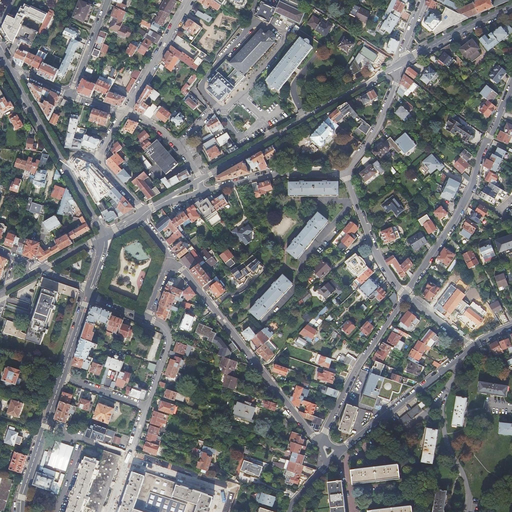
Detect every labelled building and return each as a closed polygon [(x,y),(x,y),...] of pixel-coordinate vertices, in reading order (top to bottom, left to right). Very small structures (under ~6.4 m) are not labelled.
[(0,37),(4,45),(9,53),(13,45),(21,26),(24,20),(40,28),(44,20),(48,12),(49,10),(32,2),(28,0),(15,0),(6,19),(1,31),(0,30),(0,37)] [(87,7),(92,10),(94,6),(80,0),(74,15),(88,20),(88,19),(83,18),(87,7)] [(114,8),(115,8),(123,12),(126,7),(122,4),(124,0),(112,0),(112,1),(116,3),(114,8)] [(164,0),(158,10),(169,15),(176,2),(172,0),(164,0)] [(211,0),(199,0),(199,1),(204,5),(203,7),(203,8),(205,9),(207,8),(208,7),(210,5),(218,11),(221,6),(211,0)] [(211,0),(221,6),(222,7),(227,0),(228,0),(233,1),(232,5),(244,8),(245,4),(244,4),(245,0),(211,0)] [(392,0),(387,12),(391,14),(408,24),(411,15),(403,10),(408,0),(406,0),(392,0)] [(434,2),(430,0),(427,0),(425,5),(427,6),(434,10),(437,4),(434,2)] [(435,0),(434,2),(437,4),(467,19),(509,0),(508,0),(480,0),(463,8),(447,0),(435,0)] [(255,16),(269,23),(275,11),(299,24),(304,14),(305,14),(306,11),(303,9),(301,12),(280,2),(277,9),(262,1),(259,6),(258,6),(256,10),(258,11),(255,16)] [(372,12),(362,6),(356,16),(365,22),(372,12)] [(88,19),(92,10),(87,7),(83,18),(88,19)] [(115,8),(110,18),(122,23),(123,23),(125,20),(120,18),(123,12),(115,8)] [(149,30),(162,36),(166,29),(162,27),(169,15),(158,10),(152,22),(145,19),(143,22),(151,27),(149,30)] [(48,12),(44,20),(48,22),(52,14),(48,12)] [(198,12),(195,16),(209,24),(212,20),(205,15),(204,16),(198,12)] [(432,12),(426,24),(436,30),(442,18),(432,12)] [(381,20),(385,22),(394,27),(404,32),(408,24),(391,14),(387,20),(383,17),(382,18),(381,20)] [(314,17),(309,24),(327,37),(334,27),(330,24),(328,27),(314,17)] [(122,23),(110,18),(109,21),(111,22),(108,29),(117,34),(116,35),(124,39),(124,37),(128,39),(131,32),(121,27),(122,23)] [(37,34),(40,28),(24,20),(21,26),(37,34)] [(199,27),(189,20),(183,28),(193,35),(199,27)] [(139,25),(149,30),(151,27),(143,22),(141,21),(139,25)] [(77,28),(69,22),(52,56),(63,62),(79,29),(77,28)] [(393,36),(392,37),(401,41),(404,33),(394,29),(394,27),(385,22),(381,29),(393,36)] [(502,25),(492,34),(499,43),(510,35),(511,33),(511,27),(508,23),(504,27),(502,25)] [(31,47),(37,34),(21,26),(13,45),(16,47),(15,49),(17,51),(18,51),(22,43),(31,47)] [(295,35),(300,29),(296,27),(292,33),(295,35)] [(151,43),(156,46),(161,38),(151,33),(150,32),(148,36),(140,31),(137,30),(135,33),(136,34),(143,38),(151,43)] [(207,91),(210,93),(208,95),(212,98),(213,96),(219,102),(227,94),(229,96),(234,89),(237,86),(239,88),(243,83),(242,81),(244,78),(243,76),(274,42),(273,41),(276,37),(269,31),(266,34),(261,30),(230,64),(226,60),(215,72),(218,75),(210,85),(211,86),(207,91)] [(95,47),(91,56),(97,59),(102,45),(103,45),(107,35),(100,32),(96,43),(95,47)] [(480,40),(489,51),(494,47),(499,43),(492,34),(490,35),(486,38),(485,36),(480,40)] [(177,36),(174,42),(179,45),(183,40),(177,36)] [(387,51),(395,55),(401,41),(392,37),(387,51)] [(143,56),(151,43),(143,38),(140,44),(142,45),(137,53),(143,56)] [(345,38),(339,48),(348,54),(354,45),(345,38)] [(300,39),(266,81),(269,84),(268,86),(269,87),(271,90),(273,89),(274,88),(278,91),(312,48),(308,45),(309,44),(309,42),(307,40),(305,41),(304,42),(300,39)] [(473,40),(461,49),(468,58),(470,57),(474,62),(483,55),(479,50),(480,49),(473,40)] [(31,67),(36,57),(35,57),(35,58),(28,54),(31,47),(22,43),(18,51),(17,51),(13,60),(15,64),(17,65),(19,67),(22,68),(24,63),(31,67)] [(133,48),(129,45),(124,54),(131,58),(133,54),(138,46),(135,44),(133,48)] [(13,45),(9,53),(13,60),(17,51),(15,49),(16,47),(13,45)] [(168,52),(174,57),(195,71),(196,69),(202,62),(206,56),(199,51),(194,59),(191,59),(182,53),(182,54),(175,49),(171,46),(168,52)] [(174,57),(168,52),(162,62),(166,64),(164,68),(165,68),(172,74),(175,69),(174,68),(176,65),(178,66),(181,62),(174,57)] [(444,61),(443,63),(450,68),(456,60),(447,53),(442,60),(444,61)] [(129,61),(135,64),(139,58),(133,54),(131,58),(129,61)] [(44,62),(36,57),(31,67),(40,71),(43,64),(44,62)] [(202,62),(196,69),(199,71),(204,63),(207,65),(211,61),(206,57),(202,62)] [(450,68),(452,71),(459,63),(456,60),(450,68)] [(43,64),(40,71),(37,76),(45,80),(53,83),(53,82),(56,77),(58,72),(43,64)] [(496,82),(499,79),(505,71),(497,64),(488,76),(496,82)] [(423,74),(424,75),(430,80),(431,80),(436,74),(438,72),(430,66),(423,74)] [(418,74),(409,67),(407,68),(405,72),(414,79),(418,74)] [(106,96),(109,91),(111,86),(108,85),(115,70),(112,69),(108,78),(101,94),(106,96)] [(125,91),(129,93),(141,73),(135,70),(131,79),(132,79),(125,91)] [(192,74),(180,91),(183,93),(182,95),(185,97),(188,94),(188,93),(185,91),(195,76),(192,74)] [(404,75),(400,86),(406,91),(408,89),(409,89),(414,83),(404,75)] [(430,80),(424,75),(421,78),(427,83),(430,80)] [(83,76),(77,93),(78,94),(90,99),(94,90),(96,86),(85,81),(86,77),(83,76)] [(104,84),(98,81),(96,86),(94,90),(101,94),(108,78),(106,77),(105,81),(104,84)] [(28,85),(39,106),(41,102),(43,89),(30,83),(29,84),(28,85)] [(135,113),(144,116),(150,108),(144,104),(149,98),(154,102),(159,95),(150,88),(148,86),(134,109),(135,113)] [(491,103),(498,95),(488,86),(481,94),(488,100),(491,103)] [(377,97),(372,88),(365,92),(366,95),(360,98),(364,105),(377,97)] [(0,89),(0,107),(3,113),(14,107),(11,101),(8,103),(5,97),(0,89)] [(41,102),(39,106),(42,110),(48,121),(60,97),(46,91),(43,89),(41,102)] [(103,103),(118,108),(122,105),(126,99),(109,91),(106,96),(103,103)] [(474,96),(470,93),(466,99),(469,102),(474,96)] [(190,96),(184,102),(190,108),(196,101),(191,96),(190,96)] [(488,117),(496,107),(491,103),(488,100),(480,110),(488,117)] [(347,103),(337,108),(338,109),(343,115),(342,115),(343,117),(346,115),(344,114),(350,111),(351,113),(349,114),(357,123),(360,123),(362,125),(358,130),(366,136),(371,128),(356,115),(351,108),(347,103)] [(409,112),(412,109),(405,103),(402,106),(395,113),(404,120),(406,118),(408,120),(412,116),(410,114),(410,113),(409,112)] [(155,112),(150,119),(157,123),(158,124),(161,120),(166,124),(170,119),(172,116),(170,114),(171,114),(169,113),(170,112),(163,107),(162,109),(159,107),(155,112)] [(150,108),(144,116),(150,119),(155,112),(150,108)] [(338,109),(328,117),(329,118),(334,122),(342,115),(343,115),(338,109)] [(105,128),(109,115),(94,110),(90,122),(93,123),(94,122),(98,123),(97,125),(105,128)] [(172,116),(170,119),(179,128),(185,122),(182,119),(180,117),(182,116),(182,115),(180,113),(178,115),(175,111),(172,116)] [(16,116),(14,112),(8,116),(11,119),(10,119),(12,123),(11,123),(13,126),(14,126),(16,129),(23,125),(17,115),(16,116)] [(215,115),(206,125),(211,134),(200,141),(211,161),(220,155),(216,148),(214,145),(217,144),(218,147),(230,139),(226,133),(218,138),(214,132),(220,129),(221,131),(224,129),(215,115)] [(58,118),(53,116),(50,123),(54,125),(58,118)] [(71,116),(64,148),(77,150),(80,150),(81,147),(85,136),(75,132),(78,118),(77,117),(71,116)] [(321,147),(326,143),(333,136),(334,134),(334,131),(338,127),(334,122),(329,118),(325,122),(324,122),(309,137),(319,147),(321,147)] [(447,123),(444,127),(454,134),(457,131),(465,136),(462,140),(466,143),(470,139),(471,139),(472,139),(473,139),(474,138),(474,137),(475,137),(475,136),(474,135),(474,134),(473,133),(461,125),(461,124),(454,119),(453,120),(450,118),(447,123)] [(138,124),(128,120),(123,129),(132,135),(138,124)] [(511,136),(511,126),(508,124),(503,132),(511,136)] [(136,131),(139,135),(146,128),(142,126),(136,131)] [(511,137),(511,136),(503,132),(501,131),(498,139),(508,145),(511,137)] [(149,138),(144,132),(137,138),(140,141),(142,143),(140,145),(141,146),(141,147),(144,151),(151,145),(148,143),(151,141),(149,138)] [(392,139),(388,142),(394,149),(399,155),(403,152),(405,155),(417,146),(408,134),(396,144),(392,139)] [(81,147),(94,151),(96,150),(101,142),(85,136),(81,147)] [(28,138),(26,149),(36,151),(36,148),(32,147),(34,139),(28,138)] [(151,145),(144,151),(165,176),(178,165),(157,140),(151,145)] [(394,149),(388,142),(384,145),(383,145),(376,151),(379,155),(380,153),(384,158),(387,155),(387,156),(389,156),(390,154),(391,153),(390,152),(394,149)] [(237,150),(234,144),(231,145),(230,144),(229,143),(228,144),(227,145),(228,147),(226,149),(229,154),(237,150)] [(262,151),(264,157),(265,156),(267,160),(278,153),(277,152),(281,150),(277,143),(262,151)] [(126,147),(122,144),(119,146),(117,144),(114,147),(115,150),(112,153),(115,157),(126,147)] [(113,159),(106,165),(111,170),(117,176),(122,172),(121,171),(118,167),(124,162),(120,158),(126,153),(130,157),(132,154),(126,147),(115,157),(113,159)] [(494,155),(501,158),(502,158),(506,151),(498,147),(494,155)] [(248,160),(261,152),(260,150),(252,155),(247,158),(248,160)] [(460,156),(466,162),(472,155),(465,150),(460,156)] [(245,161),(216,177),(218,182),(253,173),(251,169),(256,167),(259,165),(262,171),(269,169),(264,157),(262,151),(261,152),(248,160),(247,160),(249,163),(247,164),(245,161)] [(37,173),(34,183),(35,183),(42,185),(43,185),(45,180),(43,180),(46,171),(40,169),(41,168),(42,168),(44,163),(45,164),(48,155),(48,154),(43,153),(43,154),(41,161),(37,173)] [(136,159),(132,154),(130,157),(124,162),(118,167),(121,171),(122,170),(136,159)] [(490,160),(499,164),(501,158),(494,155),(493,154),(490,160)] [(141,155),(136,159),(146,171),(151,167),(141,155)] [(29,157),(28,160),(25,169),(24,174),(30,176),(31,171),(34,162),(32,161),(33,158),(29,157)] [(25,161),(17,158),(15,166),(25,169),(28,160),(26,159),(25,161)] [(73,161),(97,204),(100,202),(105,197),(109,193),(115,187),(94,165),(79,159),(75,158),(73,161)] [(461,159),(454,166),(462,173),(468,166),(461,159)] [(490,169),(491,170),(495,171),(499,164),(490,160),(487,159),(484,166),(490,169)] [(34,162),(31,171),(37,173),(41,161),(38,160),(37,163),(34,162)] [(369,166),(360,174),(366,182),(375,174),(369,166)] [(122,172),(117,176),(124,184),(130,178),(123,170),(122,172)] [(487,177),(485,180),(490,183),(495,185),(498,180),(497,179),(498,176),(495,174),(496,172),(495,171),(491,170),(488,174),(486,173),(485,176),(487,177)] [(190,177),(187,171),(176,177),(180,183),(190,177)] [(148,178),(143,173),(131,183),(134,186),(135,185),(145,198),(144,199),(145,201),(146,202),(160,194),(155,188),(151,191),(143,182),(148,178)] [(165,179),(161,182),(167,190),(180,183),(176,177),(167,182),(165,179)] [(18,192),(22,180),(17,178),(15,182),(14,182),(13,184),(12,184),(11,189),(18,192)] [(289,195),(290,195),(290,196),(337,196),(337,195),(339,195),(339,182),(327,182),(327,181),(323,181),(323,182),(304,182),(304,181),(300,181),(300,182),(289,182),(289,195)] [(256,182),(251,182),(253,193),(258,193),(258,196),(260,197),(264,196),(264,195),(264,192),(271,190),(269,182),(257,184),(256,182)] [(501,201),(506,191),(503,189),(495,185),(490,183),(488,188),(487,187),(484,192),(483,192),(480,197),(495,205),(498,199),(501,201)] [(52,196),(58,198),(58,199),(62,201),(63,199),(66,189),(56,186),(52,196)] [(83,216),(78,207),(67,187),(66,189),(63,199),(62,201),(58,214),(79,219),(80,218),(83,216)] [(134,208),(115,187),(109,193),(113,200),(110,203),(112,206),(114,212),(117,216),(118,218),(126,214),(134,208)] [(212,195),(208,197),(209,198),(210,200),(217,211),(228,204),(226,199),(223,194),(215,199),(212,195)] [(38,223),(41,225),(46,206),(32,202),(33,199),(30,198),(26,209),(40,214),(38,223)] [(200,200),(198,202),(196,203),(202,214),(206,219),(217,211),(210,200),(209,198),(205,201),(204,199),(201,201),(200,200)] [(393,198),(382,207),(387,213),(392,210),(397,217),(404,211),(397,201),(396,202),(393,198)] [(116,216),(117,216),(114,212),(111,212),(107,214),(105,211),(100,202),(97,204),(104,216),(106,221),(113,217),(114,219),(115,219),(117,218),(116,216)] [(196,203),(185,211),(190,218),(191,221),(193,223),(201,217),(200,216),(202,214),(196,203)] [(480,205),(475,212),(482,216),(483,217),(488,211),(480,205)] [(441,208),(434,213),(440,220),(447,215),(441,208)] [(171,219),(181,231),(184,230),(182,227),(181,225),(183,223),(190,218),(185,211),(181,213),(174,219),(173,217),(171,219)] [(472,216),(470,219),(478,224),(480,222),(478,221),(482,216),(475,212),(472,216)] [(329,224),(328,223),(328,221),(318,213),(311,222),(310,221),(308,224),(309,225),(297,239),(296,238),(293,242),(294,243),(287,251),(297,260),(298,259),(299,260),(329,224)] [(57,215),(44,222),(50,232),(62,225),(57,215)] [(67,235),(71,240),(72,240),(82,234),(90,230),(87,225),(83,216),(80,218),(84,225),(75,230),(74,228),(70,231),(70,233),(67,235)] [(183,234),(181,231),(171,219),(169,216),(155,228),(159,233),(163,230),(164,232),(169,228),(174,234),(172,236),(173,238),(168,243),(170,246),(184,235),(183,234)] [(428,223),(424,225),(430,234),(437,230),(430,219),(426,221),(428,223)] [(43,220),(42,225),(37,242),(41,243),(44,244),(46,234),(50,232),(44,222),(43,220)] [(255,228),(248,220),(245,222),(245,224),(247,227),(245,229),(244,228),(241,230),(242,231),(240,232),(237,228),(231,232),(239,244),(242,241),(246,246),(252,242),(247,236),(253,232),(252,230),(255,228)] [(461,227),(463,229),(463,230),(462,229),(459,234),(467,239),(470,235),(469,234),(470,234),(471,234),(476,227),(467,220),(461,227)] [(359,227),(351,221),(343,230),(337,238),(341,241),(339,245),(335,251),(340,255),(342,252),(344,254),(349,247),(358,237),(354,234),(359,227)] [(391,227),(381,232),(386,244),(401,237),(398,230),(394,232),(391,227)] [(55,242),(57,245),(60,250),(66,247),(72,243),(71,240),(67,235),(66,232),(64,233),(65,236),(55,242)] [(421,232),(407,241),(414,252),(427,243),(421,232)] [(5,244),(12,247),(16,237),(16,235),(9,233),(5,244)] [(511,234),(494,241),(499,253),(511,248),(511,234)] [(12,247),(11,250),(16,252),(17,252),(20,254),(22,248),(26,238),(26,237),(24,236),(23,239),(16,237),(12,247)] [(37,242),(26,238),(22,248),(20,254),(33,259),(34,255),(36,255),(38,250),(40,245),(41,243),(37,242)] [(452,239),(449,244),(457,252),(461,249),(452,239)] [(181,242),(172,249),(179,258),(180,257),(188,251),(181,242)] [(490,244),(489,242),(485,243),(485,244),(478,247),(482,260),(486,259),(486,257),(489,256),(490,257),(494,256),(489,244),(490,244)] [(388,244),(380,248),(382,254),(390,250),(388,244)] [(38,250),(36,255),(40,262),(60,250),(57,245),(52,248),(51,247),(44,250),(40,245),(38,250)] [(190,270),(202,261),(192,248),(188,251),(189,253),(181,259),(190,270)] [(233,265),(232,264),(229,260),(233,258),(227,250),(219,256),(227,269),(233,265)] [(444,250),(437,261),(447,267),(454,257),(444,250)] [(212,252),(209,255),(206,251),(199,256),(203,261),(206,265),(209,270),(210,270),(209,270),(212,267),(213,268),(213,267),(216,264),(216,265),(217,265),(216,264),(219,262),(212,252)] [(477,260),(472,251),(463,255),(468,264),(470,269),(474,267),(474,268),(476,267),(476,266),(479,264),(477,259),(477,260)] [(157,263),(155,269),(159,271),(164,259),(162,254),(161,253),(157,256),(159,261),(158,263),(157,263)] [(368,269),(356,254),(346,262),(358,278),(368,269)] [(239,270),(235,266),(230,270),(231,276),(233,276),(233,279),(236,279),(240,283),(243,281),(245,282),(248,275),(255,278),(255,276),(249,273),(250,271),(254,274),(255,272),(257,273),(259,268),(261,269),(262,265),(258,261),(259,260),(255,256),(239,270)] [(394,256),(386,261),(389,265),(393,263),(402,276),(403,276),(404,277),(406,275),(406,274),(401,266),(394,256)] [(406,274),(410,280),(413,275),(410,269),(414,266),(412,263),(414,262),(412,259),(401,266),(406,274)] [(218,280),(219,280),(215,276),(211,279),(208,276),(210,275),(206,270),(205,271),(202,268),(206,265),(203,261),(202,261),(190,270),(190,271),(205,291),(207,290),(218,280)] [(323,261),(313,270),(322,279),(331,270),(323,261)] [(358,278),(363,284),(370,277),(373,274),(369,269),(368,269),(358,278)] [(508,286),(503,274),(497,276),(502,288),(508,286)] [(294,286),(293,285),(294,284),(284,275),(276,283),(275,282),(272,285),(273,286),(260,299),(259,298),(256,302),(257,303),(249,311),(259,320),(260,319),(261,320),(294,286)] [(61,283),(45,276),(42,284),(40,283),(40,284),(39,284),(32,302),(41,305),(39,311),(31,336),(21,333),(22,330),(19,329),(18,332),(15,331),(17,325),(7,321),(3,333),(41,346),(45,334),(47,335),(48,331),(46,330),(54,307),(56,308),(57,304),(55,304),(59,292),(61,292),(75,298),(78,290),(61,283)] [(380,288),(370,277),(363,284),(358,289),(356,291),(366,302),(369,299),(373,294),(380,288)] [(344,291),(334,279),(327,284),(325,286),(322,286),(318,289),(319,291),(319,294),(322,295),(325,297),(329,298),(332,295),(333,295),(333,293),(336,291),(340,295),(344,291)] [(226,289),(223,286),(218,280),(207,290),(208,290),(211,288),(218,296),(226,289)] [(164,292),(165,293),(167,293),(180,299),(182,294),(184,289),(182,288),(181,291),(171,287),(173,284),(168,282),(164,292)] [(427,298),(425,301),(430,305),(440,290),(430,282),(427,287),(428,288),(423,295),(427,298)] [(184,289),(182,294),(188,301),(195,295),(186,284),(184,289)] [(486,312),(472,302),(469,306),(461,299),(464,295),(451,284),(437,303),(433,308),(436,310),(441,314),(444,309),(450,313),(453,309),(462,315),(458,319),(472,330),(476,324),(478,326),(483,319),(481,318),(486,312)] [(387,295),(380,288),(373,294),(369,299),(370,301),(373,301),(377,297),(381,301),(387,295)] [(312,296),(308,291),(301,297),(305,302),(312,296)] [(159,306),(170,310),(178,313),(180,310),(171,307),(174,300),(182,304),(183,303),(184,300),(180,299),(167,293),(165,293),(162,300),(159,306)] [(489,307),(494,314),(502,310),(495,295),(492,297),(495,304),(489,307)] [(41,305),(32,302),(30,308),(39,311),(41,305)] [(363,305),(358,310),(361,313),(366,308),(363,305)] [(165,322),(170,310),(159,306),(156,315),(158,319),(165,322)] [(91,310),(86,323),(95,326),(106,330),(111,317),(112,313),(104,310),(97,307),(91,310)] [(326,307),(313,319),(308,325),(311,326),(328,309),(326,307)] [(420,321),(412,315),(414,313),(411,311),(409,313),(408,312),(398,325),(399,325),(398,326),(402,329),(403,328),(406,330),(411,324),(416,327),(420,321)] [(187,312),(180,326),(190,330),(196,316),(187,312)] [(503,325),(509,323),(506,317),(504,313),(498,316),(503,325)] [(106,330),(106,331),(112,333),(113,331),(119,334),(119,333),(122,325),(123,321),(118,320),(111,317),(106,330)] [(368,321),(360,330),(367,337),(374,329),(372,327),(373,326),(370,324),(368,321)] [(348,322),(341,329),(348,336),(355,329),(348,322)] [(86,323),(81,339),(92,343),(95,334),(92,333),(95,326),(86,323)] [(122,325),(119,334),(118,335),(127,337),(127,335),(130,336),(132,331),(129,330),(130,328),(122,325)] [(311,326),(308,325),(299,333),(306,337),(307,335),(314,339),(318,330),(311,326)] [(328,325),(322,332),(325,334),(331,328),(328,325)] [(270,331),(266,336),(269,338),(273,334),(273,333),(277,328),(274,326),(270,331)] [(242,332),(249,341),(250,340),(256,335),(249,327),(242,332)] [(393,332),(402,337),(405,333),(395,327),(392,330),(393,331),(393,332)] [(336,332),(332,328),(323,338),(330,344),(336,337),(339,339),(341,336),(336,332)] [(432,332),(429,330),(420,342),(428,346),(432,348),(434,346),(439,338),(434,334),(434,333),(433,332),(432,332)] [(256,335),(250,340),(255,346),(259,343),(261,346),(264,344),(266,342),(264,339),(262,340),(261,339),(263,337),(259,332),(256,335)] [(393,348),(400,351),(405,343),(400,340),(402,337),(393,332),(392,332),(386,341),(394,345),(393,348)] [(501,337),(498,339),(499,341),(501,346),(503,345),(506,344),(508,348),(511,347),(508,338),(503,340),(501,337)] [(296,340),(294,343),(303,348),(306,342),(300,338),(298,341),(296,340)] [(81,339),(75,357),(90,362),(94,363),(102,366),(105,367),(106,364),(89,359),(90,358),(85,356),(88,348),(90,347),(93,348),(94,344),(92,343),(81,339)] [(420,342),(419,341),(414,350),(422,355),(428,346),(420,342)] [(238,351),(231,342),(225,347),(238,351)] [(490,348),(489,348),(489,350),(490,352),(492,351),(494,354),(501,350),(497,342),(489,345),(490,348)] [(177,343),(174,352),(189,357),(192,346),(188,345),(188,346),(177,343)] [(381,349),(387,353),(391,346),(384,343),(382,346),(380,349),(381,349)] [(274,356),(264,344),(261,346),(257,350),(255,351),(259,356),(260,355),(266,362),(274,356)] [(324,347),(320,353),(330,357),(332,351),(324,347)] [(378,350),(372,360),(376,361),(381,363),(387,353),(381,349),(380,351),(378,350)] [(413,349),(407,359),(411,361),(417,364),(422,355),(414,350),(413,349)] [(111,350),(106,364),(105,367),(119,373),(120,370),(126,355),(113,351),(111,350)] [(221,367),(220,372),(224,373),(225,374),(232,376),(237,361),(221,356),(218,366),(221,367)] [(332,359),(322,356),(319,364),(328,367),(332,359)] [(75,357),(72,366),(87,371),(90,362),(75,357)] [(167,374),(165,377),(170,379),(176,381),(177,377),(182,360),(175,357),(174,361),(171,360),(171,361),(167,374)] [(345,364),(352,367),(356,361),(347,358),(345,364)] [(381,363),(376,361),(375,367),(374,366),(373,369),(371,369),(370,373),(380,377),(383,370),(385,365),(381,363)] [(417,364),(411,361),(407,372),(419,376),(422,370),(423,371),(425,367),(417,364)] [(102,366),(94,363),(91,372),(95,374),(99,375),(102,366)] [(153,373),(156,365),(149,363),(146,370),(153,373)] [(290,369),(277,364),(274,372),(287,377),(290,369)] [(6,369),(2,381),(4,381),(3,385),(13,388),(14,385),(16,385),(21,372),(8,368),(6,369)] [(104,370),(98,385),(102,387),(108,372),(104,370)] [(120,370),(119,373),(116,384),(115,386),(123,389),(125,383),(127,384),(130,375),(125,373),(125,371),(120,370)] [(335,374),(324,370),(323,374),(319,372),(317,378),(333,384),(335,378),(334,378),(335,374)] [(380,377),(370,373),(360,403),(374,408),(375,404),(378,405),(381,398),(390,401),(393,392),(397,394),(398,394),(399,394),(400,393),(403,384),(400,383),(390,380),(385,378),(380,377)] [(393,373),(390,380),(400,383),(401,381),(402,376),(393,373)] [(237,378),(232,376),(225,374),(222,385),(233,389),(237,378)] [(477,381),(474,391),(506,398),(508,387),(477,381)] [(132,392),(130,391),(128,396),(141,400),(145,398),(147,392),(139,389),(138,386),(134,385),(132,392)] [(310,389),(309,389),(303,387),(303,389),(297,387),(293,398),(306,402),(310,389)] [(339,392),(329,388),(327,392),(326,395),(336,398),(339,392)] [(175,401),(178,393),(167,390),(165,397),(175,401)] [(63,393),(60,402),(69,405),(72,396),(68,395),(63,393)] [(306,402),(293,398),(292,397),(290,401),(294,405),(298,407),(299,406),(300,404),(306,406),(307,407),(305,414),(315,417),(319,406),(311,404),(306,402)] [(453,397),(451,425),(461,426),(464,398),(453,397)] [(78,398),(75,407),(78,408),(87,411),(88,408),(91,409),(92,405),(89,404),(91,400),(86,398),(85,400),(78,398)] [(263,406),(276,411),(277,407),(275,406),(276,403),(262,398),(260,403),(264,404),(263,406)] [(12,400),(7,414),(19,418),(24,404),(12,400)] [(251,402),(244,400),(243,403),(237,401),(236,406),(234,405),(232,409),(234,410),(233,413),(235,414),(234,416),(253,422),(254,419),(251,418),(255,407),(250,405),(251,402)] [(57,410),(54,420),(65,423),(66,421),(67,422),(68,420),(67,419),(67,417),(71,418),(75,407),(69,405),(60,402),(57,410)] [(152,411),(155,412),(159,413),(160,411),(172,415),(175,406),(162,402),(159,409),(154,407),(152,411)] [(384,432),(389,438),(423,410),(422,408),(425,406),(422,402),(419,405),(418,404),(384,432)] [(98,404),(93,419),(108,424),(113,410),(98,404)] [(357,411),(358,408),(351,406),(347,404),(339,429),(349,432),(350,429),(352,430),(358,412),(357,411)] [(321,427),(324,421),(315,417),(305,414),(299,411),(303,417),(313,421),(312,424),(321,427)] [(151,423),(151,425),(158,428),(161,419),(163,420),(164,415),(159,413),(155,412),(151,423)] [(278,423),(282,428),(284,429),(290,424),(285,418),(278,423)] [(318,432),(321,427),(312,424),(307,422),(314,432),(318,432)] [(511,424),(497,424),(496,435),(511,435),(511,424)] [(109,436),(111,431),(101,427),(94,425),(93,429),(89,427),(86,437),(102,443),(105,435),(109,436)] [(13,426),(12,426),(11,428),(10,427),(4,443),(14,447),(15,443),(20,445),(22,438),(17,436),(18,433),(14,432),(15,429),(13,428),(13,426)] [(151,427),(148,433),(157,436),(159,430),(151,427)] [(311,444),(308,439),(300,437),(301,434),(292,432),(289,441),(291,442),(306,447),(307,447),(311,444)] [(157,436),(148,433),(146,440),(155,443),(154,444),(159,446),(161,441),(156,440),(157,436)] [(120,439),(114,437),(112,443),(118,445),(120,439)] [(431,439),(428,473),(439,474),(442,440),(431,439)] [(154,444),(147,442),(144,451),(152,453),(152,454),(156,456),(159,446),(154,444)] [(291,442),(288,451),(293,453),(299,455),(301,448),(305,449),(306,447),(291,442)] [(201,469),(200,472),(205,474),(207,470),(209,465),(210,466),(211,463),(210,463),(212,454),(214,454),(216,449),(204,446),(203,446),(201,450),(198,449),(195,458),(199,459),(201,460),(200,462),(198,462),(196,467),(201,469)] [(100,511),(120,456),(103,451),(99,462),(97,469),(99,470),(97,476),(94,476),(87,497),(90,498),(88,504),(85,503),(82,511),(100,511)] [(9,470),(21,473),(27,456),(15,452),(9,470)] [(302,465),(305,456),(299,455),(293,453),(290,461),(302,465)] [(66,496),(69,497),(71,498),(66,511),(82,511),(85,503),(88,504),(90,498),(87,497),(94,476),(97,476),(99,470),(97,469),(99,462),(85,457),(82,465),(77,463),(75,469),(80,471),(73,492),(68,491),(66,496)] [(244,474),(244,476),(250,478),(250,476),(251,476),(258,478),(259,476),(263,467),(255,464),(256,460),(250,458),(249,462),(244,461),(240,470),(241,470),(245,471),(244,474)] [(274,466),(285,469),(301,475),(304,466),(302,465),(290,461),(288,467),(275,463),(274,466)] [(399,464),(351,469),(353,483),(400,478),(399,464)] [(118,507),(116,511),(209,511),(210,509),(209,509),(213,496),(134,469),(130,481),(129,481),(128,485),(129,485),(124,502),(123,501),(121,506),(122,506),(121,508),(118,507)] [(298,483),(302,486),(310,478),(301,475),(285,469),(283,475),(287,477),(285,484),(291,486),(294,483),(298,485),(298,483)] [(55,479),(53,478),(37,473),(33,485),(51,492),(55,479)] [(0,476),(0,510),(4,511),(14,481),(0,476)] [(331,511),(345,511),(342,481),(328,483),(331,511)] [(297,491),(285,487),(283,491),(290,494),(294,495),(297,491)] [(436,490),(433,511),(443,511),(446,491),(436,490)] [(276,498),(258,492),(255,501),(272,507),(276,498)]
